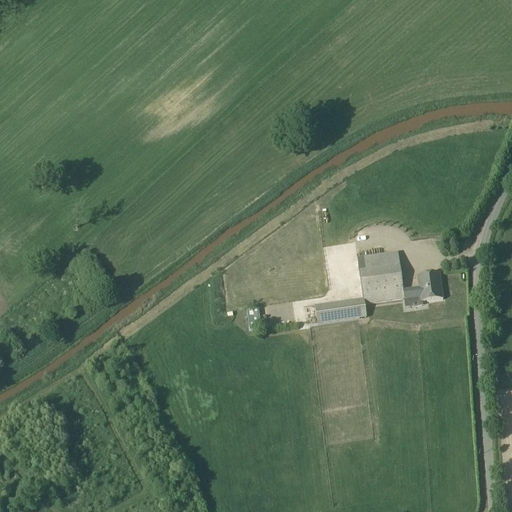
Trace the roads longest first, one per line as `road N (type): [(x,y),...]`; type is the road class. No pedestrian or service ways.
road 1 (unclassified): [(491,511),(477,272),(511,174)]
road 2 (track): [(0,380),(123,295)]
